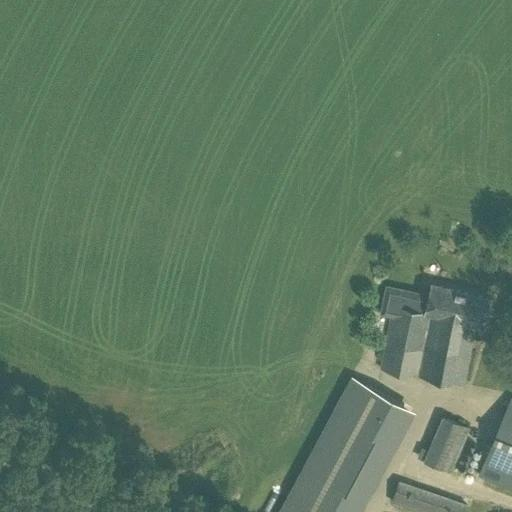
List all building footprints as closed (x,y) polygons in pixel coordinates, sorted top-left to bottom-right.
[(484,327),(491,299),(433,284),(430,295),(387,286),(382,313),(392,315),(381,369),(465,385),(476,325),(484,327)] [(335,414),(384,441),(404,404),(354,378),(335,414)] [(511,488),(511,398),(479,475),(511,488)] [(423,448),(419,458),(451,472),(470,428),(444,417),(430,451),(423,448)] [(419,511),(464,511),(468,500),(402,477),(393,503),(419,511)]
